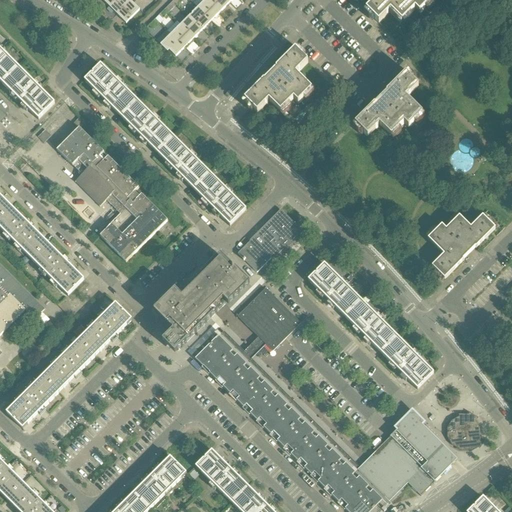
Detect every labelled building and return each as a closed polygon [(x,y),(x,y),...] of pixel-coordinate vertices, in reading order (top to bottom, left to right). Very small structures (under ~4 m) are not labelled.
[(113,0),(108,6),(116,14),(129,0),(128,0),(113,0)] [(129,0),(116,14),(126,24),(139,11),(129,0)] [(207,0),(205,0),(197,8),(211,22),(220,13),(207,0)] [(222,0),(207,0),(220,13),(228,5),(222,0)] [(419,15),(433,1),(432,0),(376,0),(366,11),(378,24),(390,12),(402,24),(415,10),(419,15)] [(170,5),(164,10),(168,14),(173,8),(170,5)] [(197,8),(187,18),(201,32),(211,22),(197,8)] [(168,14),(164,10),(159,16),(162,19),(168,14)] [(187,18),(179,26),(193,40),(201,32),(187,18)] [(155,19),(149,25),(153,29),(159,23),(155,19)] [(179,26),(171,35),(184,49),(193,40),(179,26)] [(184,49),(171,35),(160,46),(167,52),(169,51),(175,57),(184,49)] [(55,104),(34,84),(0,49),(0,82),(38,121),(55,104)] [(244,102),(251,108),(257,114),(269,102),(280,114),(293,101),(298,105),(312,91),(297,77),(296,75),(308,63),(295,51),(276,70),(276,71),(264,83),(264,82),(244,102)] [(84,82),(157,155),(230,227),(246,211),(101,65),(84,82)] [(408,129),(422,115),(407,100),(407,101),(406,99),(418,87),(405,75),(386,94),(387,95),(375,107),(374,106),(355,125),(367,138),(379,126),(391,138),(404,125),(408,129)] [(79,119),(73,125),(77,129),(83,123),(79,119)] [(140,254),(123,271),(133,281),(167,247),(157,237),(143,250),(141,248),(167,221),(141,195),(139,197),(135,193),(139,188),(108,157),(106,159),(102,155),(104,153),(79,129),(78,130),(58,150),(57,151),(72,167),(73,166),(82,175),(75,183),(76,183),(100,206),(99,207),(100,208),(106,201),(111,206),(113,204),(123,214),(100,237),(126,263),(137,252),(140,254)] [(38,138),(44,144),(51,137),(45,131),(38,138)] [(0,229),(68,297),(84,281),(0,196),(0,229)] [(281,217),(264,234),(280,250),(297,233),(295,230),(296,229),(292,225),(291,227),(281,217)] [(446,230),(442,226),(428,240),(442,254),(444,256),(432,267),(444,280),(464,261),(463,260),(475,248),(475,249),(495,229),(482,217),(471,228),(459,217),(446,230)] [(280,250),(264,234),(258,239),(255,236),(237,254),(243,260),(242,260),(243,262),(244,261),(256,273),(274,256),(280,250)] [(179,296),(175,292),(154,313),(158,317),(172,332),(162,342),(175,355),(226,304),(228,306),(250,285),(220,256),(179,296)] [(0,336),(25,312),(34,321),(45,310),(44,309),(44,310),(0,265),(0,336)] [(308,281),(380,354),(417,390),(433,374),(324,265),(308,281)] [(238,318),(256,335),(283,307),(266,290),(238,318)] [(116,304),(64,356),(6,414),(23,430),(132,321),(116,304)] [(283,307),(256,335),(273,352),(300,324),(283,307)] [(221,335),(215,340),(195,360),(300,464),(331,496),(347,511),(371,511),(385,498),(357,471),(221,335)] [(314,343),(318,348),(323,353),(331,344),(327,340),(322,335),(314,343)] [(2,376),(5,380),(11,374),(7,370),(2,376)] [(447,429),(447,438),(451,446),(459,450),(468,450),(475,446),(480,439),(480,429),(475,422),(468,417),(459,417),(451,422),(447,429)] [(357,471),(385,498),(403,480),(420,497),(453,464),(457,460),(418,421),(407,421),(383,445),(378,449),(357,471)] [(212,451),(195,468),(239,511),(272,511),(269,509),(212,451)] [(164,464),(115,511),(148,511),(186,474),(177,464),(170,458),(164,464)] [(8,469),(0,461),(0,493),(7,501),(18,511),(51,511),(34,495),(8,469)] [(468,511),(496,511),(483,498),(468,511)]
